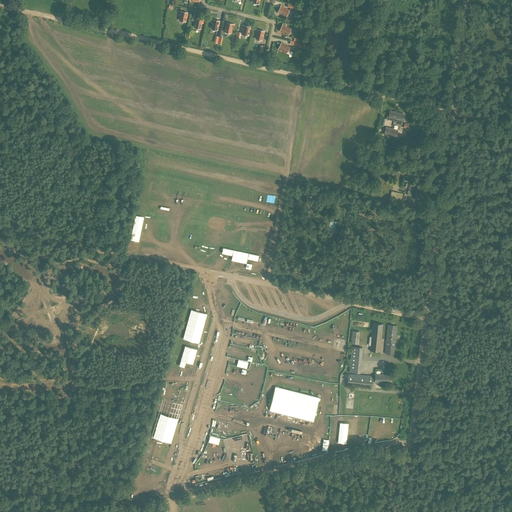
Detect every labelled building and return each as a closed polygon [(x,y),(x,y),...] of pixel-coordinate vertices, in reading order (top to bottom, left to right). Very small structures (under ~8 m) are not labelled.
[(286,16),(289,10),(284,8),(284,7),(281,5),(278,12),(286,16)] [(203,23),(204,20),(196,18),(194,27),(201,28),(202,23),(203,23)] [(219,24),(219,21),(212,19),(210,28),(216,30),(217,24),(219,24)] [(233,28),(234,24),(227,23),(225,32),(231,33),(232,27),(233,28)] [(288,34),(291,29),(286,27),(286,25),(283,24),(280,31),(288,34)] [(262,40),(264,31),(257,30),(256,33),(257,33),(256,39),(262,40)] [(286,53),(290,47),(282,43),(278,49),(281,51),(282,50),(286,53)] [(402,121),(404,114),(390,111),(389,117),(387,116),(387,119),(395,121),(395,122),(395,124),(401,125),(402,124),(402,121)] [(396,137),(398,129),(386,127),(384,134),(396,137)] [(416,197),(419,187),(410,185),(408,195),(416,197)] [(402,198),(403,193),(391,191),(390,198),(394,200),(395,197),(402,198)] [(380,352),(383,324),(372,323),(370,351),(380,352)] [(394,355),(397,326),(388,325),(385,354),(394,355)] [(359,344),(360,332),(352,331),(351,343),(359,344)] [(360,373),(362,347),(351,346),(349,372),(360,373)] [(372,386),(373,376),(348,374),(347,384),(372,386)] [(391,383),(391,375),(380,375),(380,374),(375,374),(375,383),(384,383),(384,382),(391,383)]
